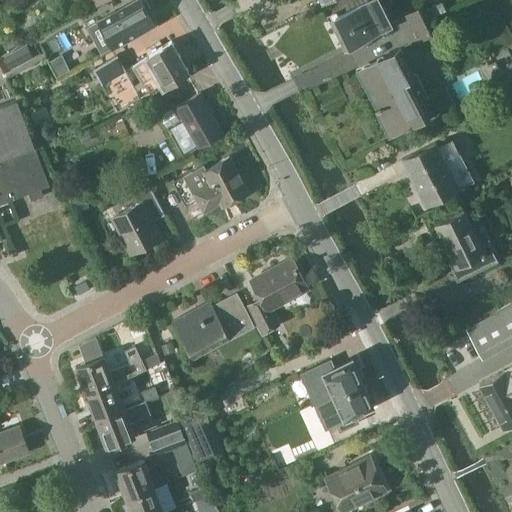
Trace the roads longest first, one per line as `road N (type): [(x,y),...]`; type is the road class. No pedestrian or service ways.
road 1 (residential): [(460,511),(302,203)]
road 2 (residential): [(302,203),(29,342)]
road 3 (residential): [(302,203),(185,0)]
road 4 (residential): [(94,511),(29,342)]
